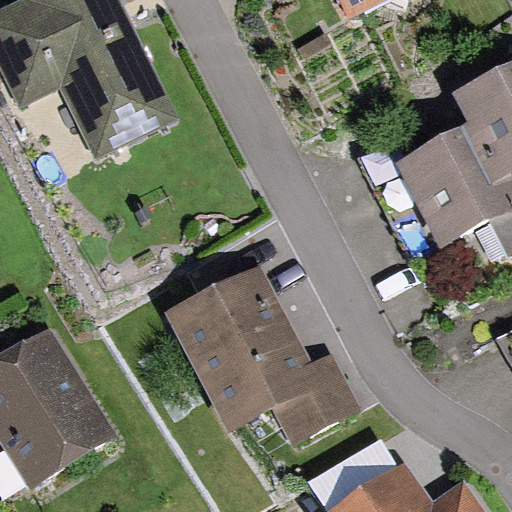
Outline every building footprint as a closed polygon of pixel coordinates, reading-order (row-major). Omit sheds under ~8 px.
[(180,125),(118,0),(12,0),(0,6),(0,68),(18,106),(57,87),(96,166),(180,125)] [(338,0),(350,19),(386,0),(409,0),(411,1),(411,0),(338,0)] [(509,259),(511,257),(511,63),(452,95),(469,127),(397,164),(440,247),(490,222),(509,259)] [(260,262),(166,311),(233,438),(273,417),(291,449),(367,409),(336,352),(314,364),(260,262)] [(50,327),(0,358),(0,438),(34,491),(120,436),(50,327)] [(511,335),(502,341),(511,357),(511,335)] [(311,484),(330,511),(396,467),(378,439),(311,484)] [(330,511),(329,511),(486,511),(464,479),(434,500),(406,460),(396,467),(330,511)]
